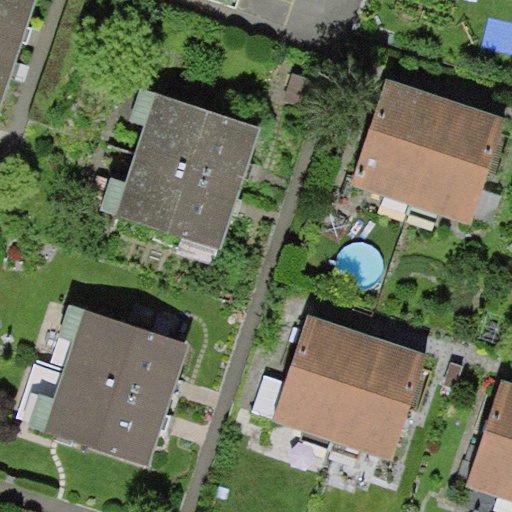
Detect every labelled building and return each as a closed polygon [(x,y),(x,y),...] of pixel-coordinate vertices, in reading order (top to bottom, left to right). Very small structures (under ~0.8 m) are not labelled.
[(32,0),(0,0),(0,94),(6,96),(32,0)] [(504,113),(379,78),(348,188),(474,222),(504,113)] [(270,130),(169,102),(135,222),(236,250),(270,130)] [(429,333),(304,298),(273,408),(398,443),(429,333)] [(182,328),(81,300),(48,420),(148,448),(182,328)] [(511,368),(505,367),(475,476),(511,486),(511,368)]
